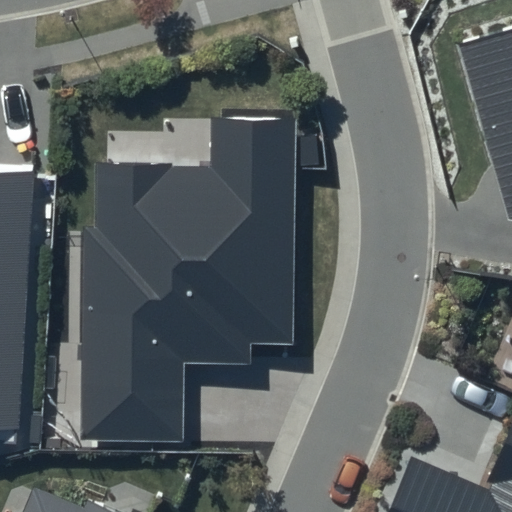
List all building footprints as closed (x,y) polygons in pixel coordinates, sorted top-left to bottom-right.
[(511,28),(454,45),(509,219),(511,219),(511,28)] [(212,165),(95,164),(95,229),(84,229),(82,439),(184,440),(185,365),(251,365),(252,345),(292,345),(294,118),(213,117),(212,165)] [(0,442),(20,444),(37,166),(0,164),(0,442)] [(511,511),(511,433),(488,488),(413,456),(388,511),(511,511)] [(95,511),(34,487),(23,511),(95,511)]
